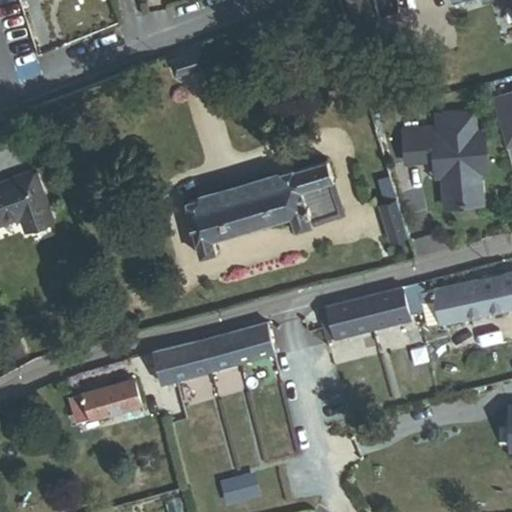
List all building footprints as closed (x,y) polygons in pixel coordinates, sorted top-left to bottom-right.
[(371,10),(367,0),(345,0),(352,17),(371,10)] [(176,78),(207,68),(202,51),(171,61),(176,78)] [(511,94),(496,98),(509,147),(511,145),(511,94)] [(404,127),(407,164),(436,170),(444,208),(485,206),(486,178),(493,175),(483,131),(478,112),(433,117),(435,128),(404,127)] [(218,252),(214,240),(291,217),(296,231),(314,226),(312,222),(340,213),(331,183),(335,182),(329,161),(296,171),(296,169),(281,173),(283,181),(202,206),(200,199),(186,203),(202,257),(218,252)] [(27,231),(52,222),(34,172),(0,184),(0,224),(22,217),(27,231)] [(200,199),(202,206),(283,181),(281,173),(280,172),(199,196),(200,199)] [(391,243),(409,238),(398,199),(380,204),(391,243)] [(424,312),(427,325),(511,307),(511,273),(425,291),(420,292),(424,312)] [(416,314),(424,312),(420,292),(425,291),(424,282),(411,286),(416,314)] [(327,308),(333,332),(416,314),(411,286),(327,308)] [(275,354),(267,323),(168,349),(176,380),(275,354)] [(25,350),(18,338),(3,347),(10,359),(25,350)] [(161,384),(176,380),(168,349),(153,353),(161,384)] [(77,422),(141,404),(135,380),(70,397),(77,422)] [(255,476),(223,484),(227,499),(258,491),(255,476)]
